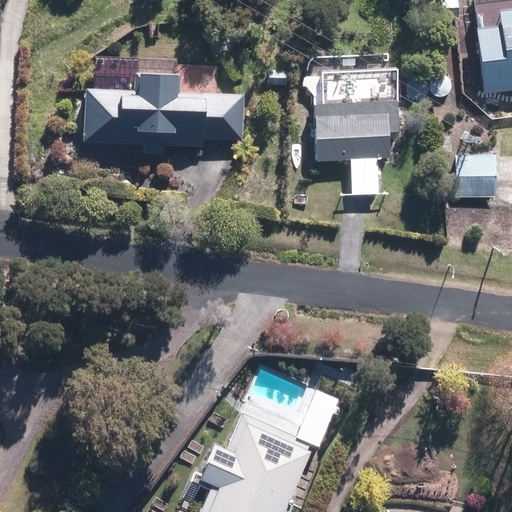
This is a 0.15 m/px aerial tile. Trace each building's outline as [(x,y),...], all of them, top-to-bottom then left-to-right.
[(511,7),(490,10),(492,28),(472,30),(478,93),(511,90),(511,7)] [(175,77),(130,76),(129,92),(77,91),(76,148),(198,151),(198,141),(238,142),(240,95),(175,94),(175,77)] [(345,163),(345,196),(374,197),(374,163),(388,163),(388,106),(304,105),(304,162),(345,163)] [(464,173),(462,196),(491,197),(492,175),(464,173)] [(191,511),(276,511),(306,447),(240,413),(219,455),(205,448),(188,481),(204,489),(191,511)]
